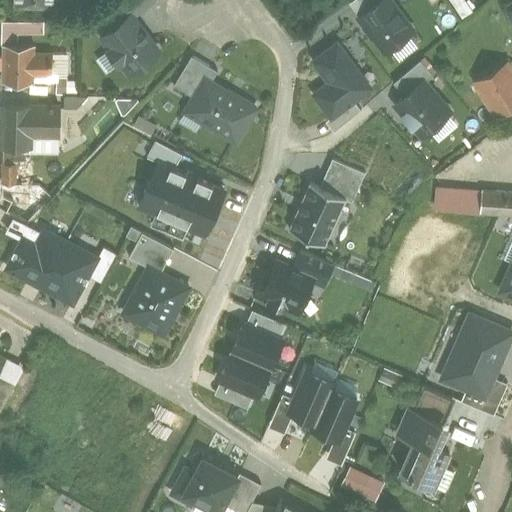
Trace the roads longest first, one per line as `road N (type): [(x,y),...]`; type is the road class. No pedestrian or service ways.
road 1 (residential): [(172,388),(278,162),(291,93),(276,36),(227,11)]
road 2 (residential): [(172,388),(195,412),(333,496)]
road 3 (residential): [(172,388),(0,297)]
